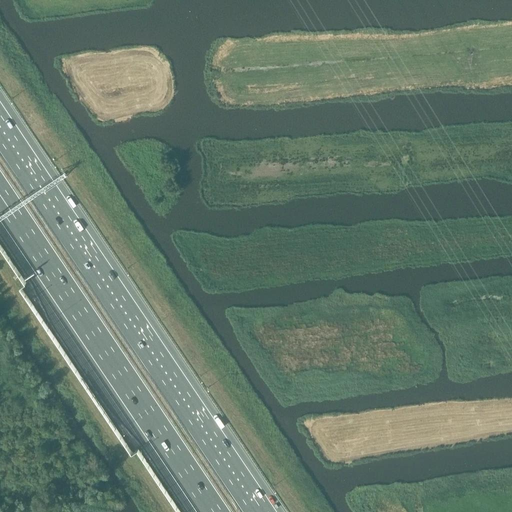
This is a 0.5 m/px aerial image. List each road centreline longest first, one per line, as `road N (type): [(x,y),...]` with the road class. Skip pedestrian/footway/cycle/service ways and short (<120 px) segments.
road 1 (motorway): [(259,511),(0,127)]
road 2 (motorway): [(16,218),(214,511)]
